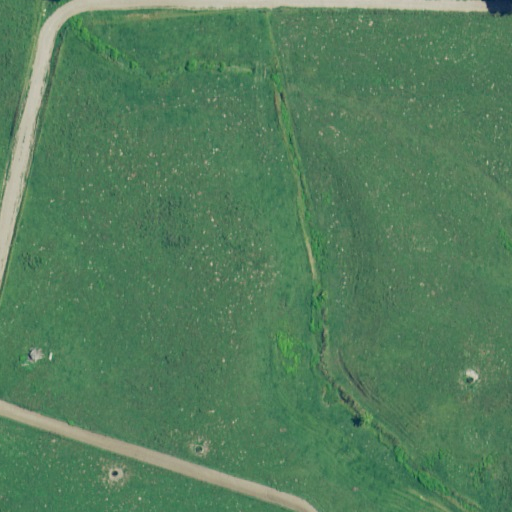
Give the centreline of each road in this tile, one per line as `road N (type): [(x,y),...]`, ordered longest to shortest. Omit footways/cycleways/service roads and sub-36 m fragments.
road 1 (track): [(0,227),(52,1),(511,3)]
road 2 (track): [(299,511),(0,408)]
